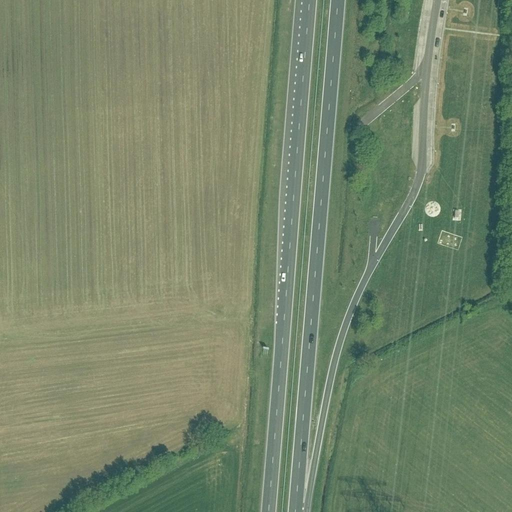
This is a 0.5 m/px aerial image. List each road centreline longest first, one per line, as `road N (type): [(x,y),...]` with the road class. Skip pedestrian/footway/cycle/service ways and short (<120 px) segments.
road 1 (trunk): [(309,0),(268,511)]
road 2 (trunk): [(297,495),(338,0)]
road 3 (trunk): [(297,495),(308,484),(344,327),(371,268)]
